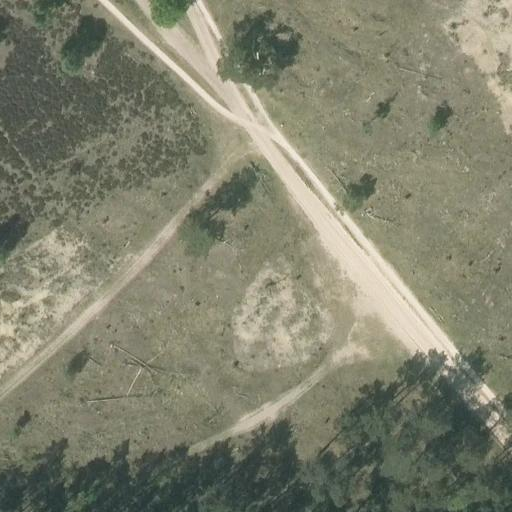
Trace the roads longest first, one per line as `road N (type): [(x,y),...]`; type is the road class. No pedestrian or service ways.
road 1 (track): [(262,133),(148,255),(0,392)]
road 2 (track): [(262,133),(401,313)]
road 3 (track): [(150,0),(262,133)]
road 4 (track): [(401,313),(511,446)]
road 5 (track): [(182,0),(262,133)]
